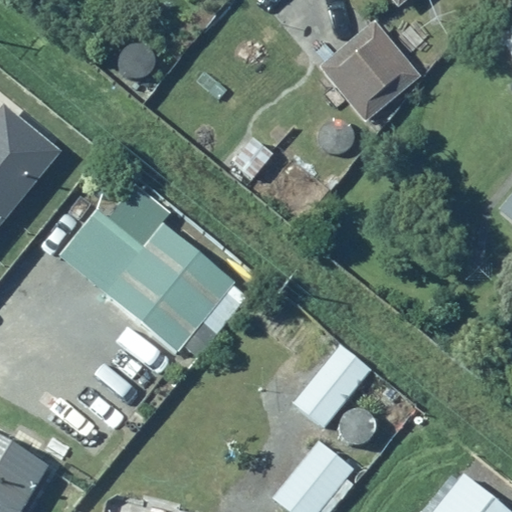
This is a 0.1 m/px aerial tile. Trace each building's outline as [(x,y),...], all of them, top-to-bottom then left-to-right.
[(383,0),(391,9),(401,0),(383,0)] [(372,23),(315,71),(359,125),(417,77),(372,23)] [(511,26),(493,37),(511,72),(511,26)] [(117,177),(51,255),(169,355),(194,326),(210,340),(243,302),(155,227),(164,217),(117,177)] [(511,232),(511,191),(492,215),(511,232)] [(320,431),(362,368),(325,343),(283,406),(320,431)] [(345,470),(307,442),(255,510),(257,511),(328,511),(349,485),(339,478),(345,470)] [(15,511),(40,469),(0,445),(0,511),(15,511)] [(497,511),(453,479),(427,511),(497,511)]
